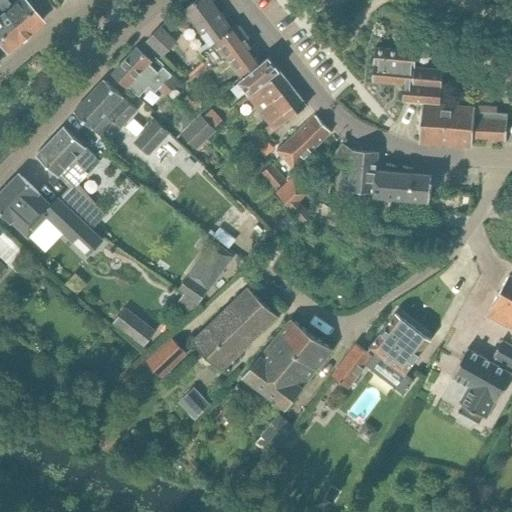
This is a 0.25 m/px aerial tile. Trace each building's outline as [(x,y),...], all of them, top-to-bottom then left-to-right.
[(0,0),(0,25),(6,22),(21,40),(42,21),(24,0),(17,0),(11,6),(5,0),(0,0)] [(196,25),(209,42),(232,28),(211,0),(196,0),(185,9),(196,25)] [(0,43),(7,51),(21,40),(6,22),(0,25),(0,43)] [(232,28),(209,42),(199,50),(219,76),(234,64),(242,75),(262,60),(236,25),(232,28)] [(146,41),(161,55),(175,40),(161,26),(146,41)] [(158,89),(159,88),(172,75),(163,67),(158,72),(150,64),(152,62),(137,48),(113,73),(128,87),(130,85),(138,93),(150,81),(158,89)] [(403,101),(423,102),(440,103),(443,75),(414,72),(416,51),(375,48),(372,81),(404,84),(403,101)] [(269,57),(253,69),(240,79),(250,93),(264,83),(280,70),(269,57)] [(280,71),(265,84),(249,96),(275,130),(307,105),(280,71)] [(172,75),(159,88),(167,96),(180,82),(172,74),(172,75)] [(74,112),(89,125),(93,129),(94,128),(98,132),(111,119),(121,128),(138,111),(119,93),(105,79),(74,112)] [(477,86),(476,97),(491,99),(492,87),(477,86)] [(152,124),(135,142),(149,155),(170,133),(156,120),(150,115),(153,111),(144,102),(137,109),(152,124)] [(440,103),(423,102),(419,143),(472,147),(473,140),(506,142),(508,114),(497,113),(497,108),(477,106),(440,103)] [(159,106),(152,115),(163,124),(170,116),(159,106)] [(192,122),(208,139),(217,131),(201,114),(192,122)] [(316,115),(301,128),(277,149),(292,166),(317,145),(331,132),(316,115)] [(181,133),(197,150),(208,139),(192,122),(181,133)] [(61,196),(93,228),(106,215),(80,184),(101,162),(87,148),(87,147),(80,141),(65,127),(37,156),(57,174),(58,173),(71,186),(61,196)] [(332,159),(350,170),(353,149),(343,142),(332,159)] [(350,189),(374,191),(377,169),(378,151),(353,149),(350,170),(343,168),(341,188),(350,188),(350,189)] [(263,174),(276,189),(285,181),(272,166),(263,174)] [(377,169),(374,191),(374,195),(430,200),(432,174),(377,169)] [(19,174),(0,193),(0,210),(10,220),(10,221),(16,228),(19,226),(28,235),(28,236),(29,235),(47,216),(64,232),(88,254),(102,239),(59,198),(52,206),(51,206),(39,193),(19,174)] [(312,190),(297,174),(276,193),(296,216),(305,207),(300,201),(312,190)] [(7,263),(18,273),(30,260),(20,250),(7,263)] [(212,258),(195,282),(208,291),(225,267),(212,258)] [(178,288),(198,303),(208,291),(195,282),(187,275),(178,288)] [(505,325),(511,328),(511,276),(509,275),(492,304),(493,304),(487,315),(504,325),(505,325)] [(249,287),(235,301),(193,342),(221,371),(264,330),(278,315),(249,287)] [(125,308),(113,322),(143,345),(154,331),(125,308)] [(370,347),(386,359),(405,373),(430,340),(396,313),(370,347)] [(292,319),(280,335),(248,374),(288,406),(321,365),(333,349),(292,319)] [(146,362),(162,378),(187,353),(172,337),(146,362)] [(491,357),(467,344),(450,372),(468,380),(458,401),(487,417),(511,371),(511,343),(502,338),(491,357)] [(332,376),(348,388),(372,356),(356,344),(332,376)] [(260,435),(276,448),(293,426),(278,414),(260,435)] [(364,422),(356,434),(370,443),(378,431),(364,422)] [(465,497),(468,509),(481,506),(478,494),(465,497)]
